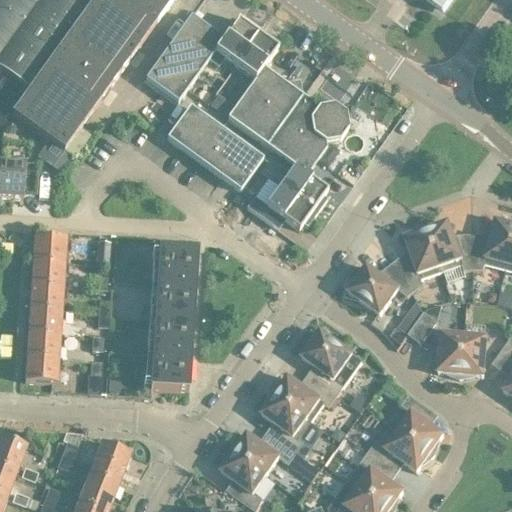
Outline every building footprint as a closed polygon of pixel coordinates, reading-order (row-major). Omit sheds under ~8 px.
[(41,0),(0,57),(0,68),(28,89),(92,0),(41,0)] [(0,0),(0,57),(41,0),(0,0)] [(95,0),(12,116),(48,142),(63,153),(173,0),(95,0)] [(421,0),(444,15),(454,0),(421,0)] [(235,68),(260,31),(246,21),(244,25),(238,21),(223,41),(190,18),(144,82),(177,105),(208,62),(218,68),(224,60),(235,68)] [(260,31),(235,68),(255,82),(227,121),(266,148),(302,98),(300,83),(284,85),(263,70),(278,50),(272,45),(275,41),(260,31)] [(318,109),(302,98),(266,148),(295,169),(280,189),(317,215),(327,201),(323,199),(327,192),(306,178),(326,151),(325,145),(339,143),(348,131),(345,116),(333,107),(318,109)] [(189,108),(166,141),(239,194),(263,161),(189,108)] [(36,159),(61,176),(62,177),(73,160),(63,153),(48,142),(36,159)] [(0,164),(0,199),(22,201),(23,196),(35,197),(36,167),(0,164)] [(317,215),(280,189),(266,208),(254,199),(246,210),(271,228),(278,218),(298,233),(303,227),(306,229),(317,215)] [(242,198),(236,194),(232,201),(238,204),(242,198)] [(486,245),(472,245),(473,273),(483,273),(485,267),(506,273),(511,249),(511,224),(505,225),(495,223),(489,246),(486,245)] [(473,273),(472,245),(459,246),(456,247),(448,225),(439,228),(432,227),(425,229),(441,275),(462,268),(464,273),(473,273)] [(441,275),(425,229),(419,232),(414,237),(405,240),(412,262),(410,263),(398,272),(415,294),(423,288),(421,282),(441,275)] [(64,266),(66,242),(33,239),(32,264),(64,266)] [(196,255),(158,252),(149,393),(188,395),(196,255)] [(64,266),(32,264),(30,288),(63,290),(64,266)] [(415,294),(398,272),(387,280),(386,283),(367,269),(361,277),(356,280),(352,283),(350,286),(353,288),(348,295),(380,318),(398,293),(407,300),(415,294)] [(106,293),(107,280),(96,279),(95,292),(106,293)] [(30,288),(29,312),(61,314),(63,290),(30,288)] [(99,304),(98,316),(109,317),(110,305),(99,304)] [(61,314),(29,312),(27,336),(60,338),(61,314)] [(408,338),(421,347),(438,324),(424,315),(408,338)] [(109,317),(98,316),(97,330),(108,331),(109,317)] [(314,383),(337,400),(349,382),(339,375),(352,357),(320,334),(315,341),(312,339),(310,342),(308,347),(307,352),(302,360),(321,374),(314,383)] [(27,336),(26,360),(58,362),(60,338),(27,336)] [(460,381),(464,338),(441,336),(438,376),(447,376),(453,380),(460,381)] [(464,338),(460,381),(467,381),(474,379),(483,379),(487,340),(464,338)] [(507,367),(511,359),(511,338),(496,360),(507,367)] [(91,353),(102,354),(103,341),(92,340),(91,353)] [(511,359),(507,367),(511,371),(511,380),(503,393),(511,399),(511,401),(511,359)] [(58,362),(26,360),(24,385),(57,387),(58,362)] [(86,396),(100,397),(100,396),(99,396),(102,365),(91,364),(90,378),(87,377),(86,393),(78,392),(78,395),(86,396)] [(276,392),(271,396),(312,425),(324,407),(329,410),(337,400),(314,383),(307,393),(288,380),(282,388),(276,392)] [(312,425),(271,396),(268,402),(267,409),(261,417),(280,431),(273,441),(297,457),(304,446),(299,443),(312,425)] [(431,414),(408,398),(401,409),(410,416),(398,433),(433,458),(436,452),(438,445),(443,437),(424,424),(431,414)] [(433,458),(398,433),(385,451),(376,444),(368,455),(391,471),(398,461),(417,475),(422,467),(428,463),(433,458)] [(66,445),(61,458),(72,461),(82,437),(65,436),(62,443),(66,445)] [(235,448),(230,453),(267,478),(279,461),(289,468),(297,457),(273,441),(266,450),(247,437),(242,445),(235,448)] [(0,439),(0,468),(17,475),(26,450),(0,439)] [(100,446),(92,469),(121,479),(130,457),(100,446)] [(267,478),(230,453),(227,460),(226,466),(220,474),(240,488),(233,498),(252,511),(257,511),(264,503),(254,496),(267,478)] [(391,471),(368,455),(347,484),(357,491),(357,490),(388,511),(394,511),(396,509),(397,502),(403,494),(384,481),(391,471)] [(72,461),(61,458),(57,469),(67,474),(72,461)] [(0,468),(0,500),(6,503),(31,511),(33,511),(36,510),(39,504),(16,496),(18,490),(12,488),(17,475),(0,468)] [(92,469),(83,491),(112,503),(121,479),(92,469)] [(34,485),(37,476),(25,471),(21,480),(34,485)] [(49,490),(44,502),(55,506),(59,494),(49,490)] [(388,511),(357,490),(357,491),(345,508),(335,501),(327,511),(388,511)] [(83,491),(74,511),(108,511),(112,503),(83,491)] [(52,511),(55,506),(44,502),(40,511),(52,511)]
